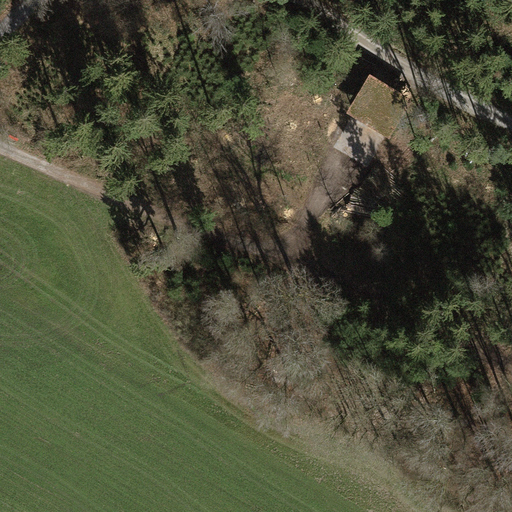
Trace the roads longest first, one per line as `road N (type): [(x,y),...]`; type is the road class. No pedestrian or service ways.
road 1 (track): [(361,134),(287,256),(134,207),(0,144)]
road 2 (track): [(511,358),(287,256)]
road 3 (track): [(299,0),(431,82),(511,121)]
